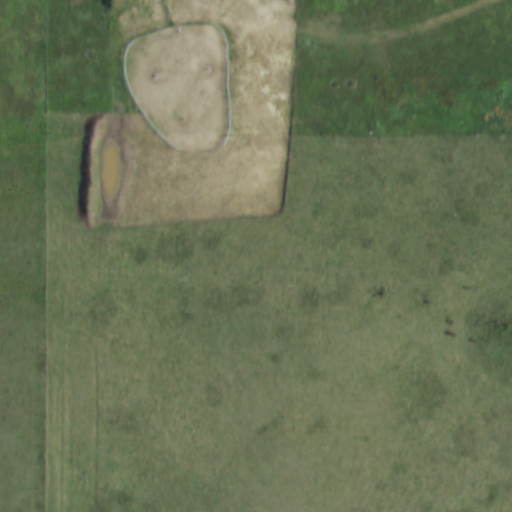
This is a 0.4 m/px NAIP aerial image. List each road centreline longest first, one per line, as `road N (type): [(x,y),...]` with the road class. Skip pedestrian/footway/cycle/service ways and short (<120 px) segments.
road 1 (track): [(0,197),(42,359),(49,511)]
road 2 (track): [(486,0),(390,49),(380,70)]
